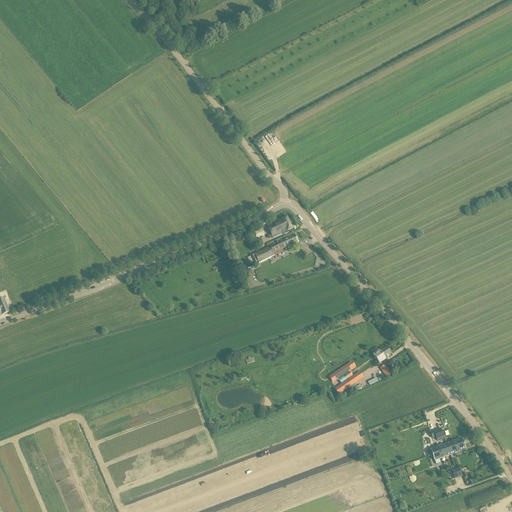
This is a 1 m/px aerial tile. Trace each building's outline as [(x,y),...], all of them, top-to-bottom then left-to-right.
[(287,217),(267,225),(273,238),(284,233),(285,234),(288,233),(288,231),(293,229),(287,217)] [(270,247),(255,255),(258,262),(259,264),(274,256),(273,254),(288,247),(289,248),(290,248),(290,246),(298,242),(294,234),(269,246),(270,247)] [(251,250),(263,245),(260,238),(249,243),(251,250)] [(0,316),(10,312),(5,299),(0,300),(0,316)] [(379,364),(386,359),(385,358),(392,354),(387,347),(380,351),(379,350),(373,355),(379,364)] [(356,367),(352,361),(329,377),(333,382),(339,379),(342,384),(336,389),(339,394),(363,378),(359,373),(352,377),(352,376),(353,376),(350,372),(349,373),(349,372),(356,367)] [(385,366),(380,369),(386,378),(392,374),(390,371),(389,372),(385,366)] [(461,438),(431,450),(435,461),(465,450),(461,438)]
